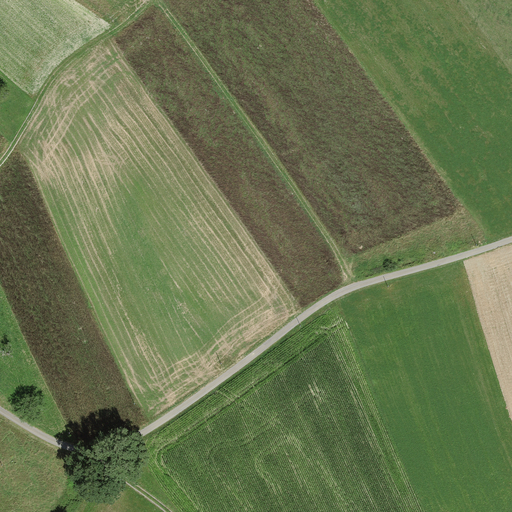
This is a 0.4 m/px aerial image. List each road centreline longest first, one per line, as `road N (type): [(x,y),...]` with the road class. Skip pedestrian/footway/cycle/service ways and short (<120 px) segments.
road 1 (track): [(0,408),(52,441),(101,449),(136,439),(329,297),(511,238)]
road 2 (track): [(0,162),(49,81),(106,36)]
